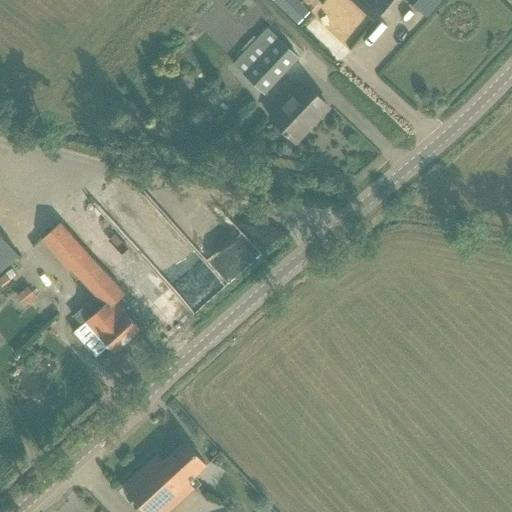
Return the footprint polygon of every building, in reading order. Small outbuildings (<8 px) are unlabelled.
[(271,0),(297,25),(306,16),(289,0),(271,0)] [(353,0),(373,18),(390,0),(353,0)] [(408,0),(425,15),(439,1),(438,0),(408,0)] [(315,20),(303,31),(314,42),(325,30),(315,20)] [(300,58),(267,28),(232,65),(264,96),(300,58)] [(287,137),(288,136),(295,143),(296,142),(294,140),(311,123),(313,124),(328,108),(302,83),(269,117),(286,133),(285,135),(287,137)] [(74,316),(82,325),(73,332),(95,358),(108,347),(113,353),(139,329),(116,302),(123,295),(89,257),(60,222),(41,239),(68,271),(70,269),(94,298),(74,316)] [(0,271),(18,256),(0,234),(0,271)] [(229,271),(203,294),(212,303),(237,280),(229,271)] [(37,296),(47,308),(61,295),(51,284),(37,296)] [(27,286),(17,295),(25,305),(35,295),(27,286)] [(206,467),(198,457),(184,442),(162,462),(156,455),(122,486),(135,501),(145,511),(168,511),(198,485),(193,479),(206,467)]
